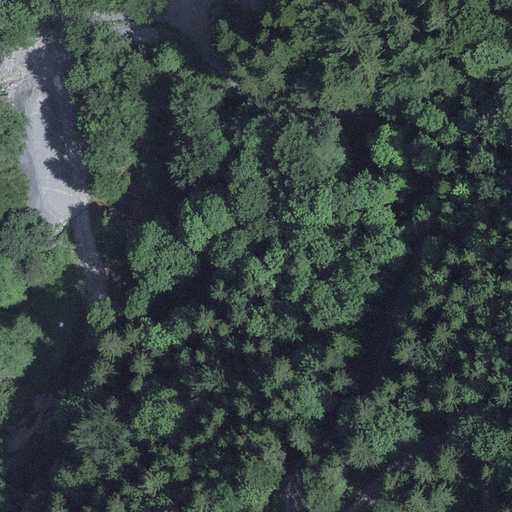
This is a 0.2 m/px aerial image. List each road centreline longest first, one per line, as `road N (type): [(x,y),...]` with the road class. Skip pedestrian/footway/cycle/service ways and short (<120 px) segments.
road 1 (track): [(195,17),(229,75),(276,116),(380,116),(418,137),(434,162),(386,368),(314,459),(299,487),(298,511)]
road 2 (track): [(29,511),(93,390),(110,317),(61,86),(64,35),(75,21),(125,7),(195,17)]
road 3 (track): [(344,511),(408,458),(458,441),(475,450),(491,511)]
